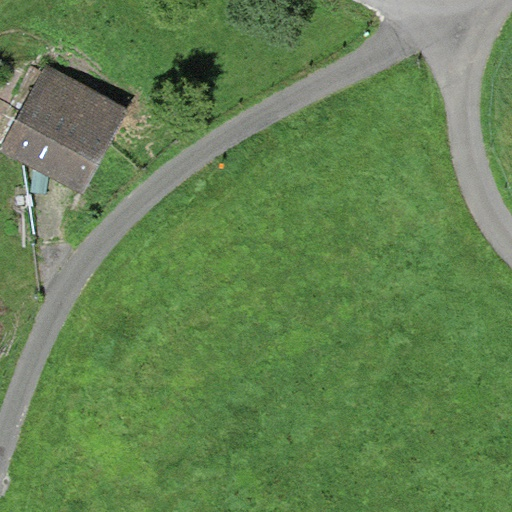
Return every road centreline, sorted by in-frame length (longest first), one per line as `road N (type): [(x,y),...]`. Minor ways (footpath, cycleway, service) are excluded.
road 1 (track): [(0,500),(89,261),(254,109),(435,41)]
road 2 (track): [(435,41),(488,214),(511,243)]
